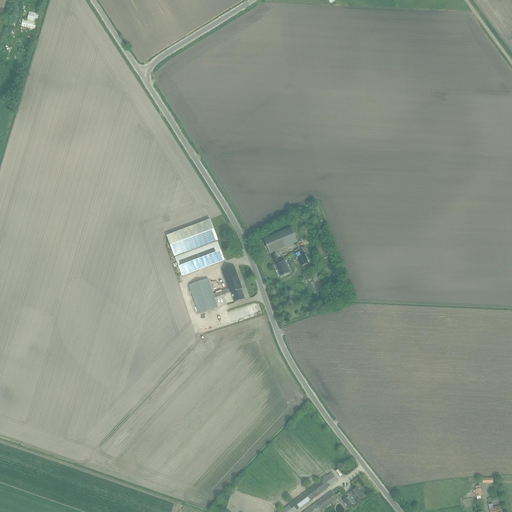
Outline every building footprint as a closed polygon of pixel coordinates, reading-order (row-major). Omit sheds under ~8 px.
[(39,15),(29,13),(27,21),(23,20),(22,28),(35,31),(39,15)] [(225,261),(219,244),(210,220),(167,236),(182,276),(225,261)] [(272,253),(292,244),(297,242),(291,227),(263,239),(280,277),(290,273),(285,261),(280,264),(275,253),(273,254),(272,253)] [(324,245),(314,249),(317,257),(327,253),(324,245)] [(305,247),(294,251),(301,267),(312,262),(305,247)] [(234,266),(222,270),(228,289),(213,295),(208,279),(188,286),(198,315),(218,308),(214,299),(231,293),(235,303),(245,299),(241,289),(242,289),(234,266)] [(294,511),(319,494),(338,481),(332,473),(278,511),(294,511)] [(357,488),(349,493),(350,494),(348,495),(349,496),(343,501),(344,503),(343,503),(345,505),(345,504),(348,507),(354,503),(354,504),(356,502),(357,503),(364,497),(357,488)] [(319,511),(337,499),(334,494),(331,491),(303,511),(319,511)]
